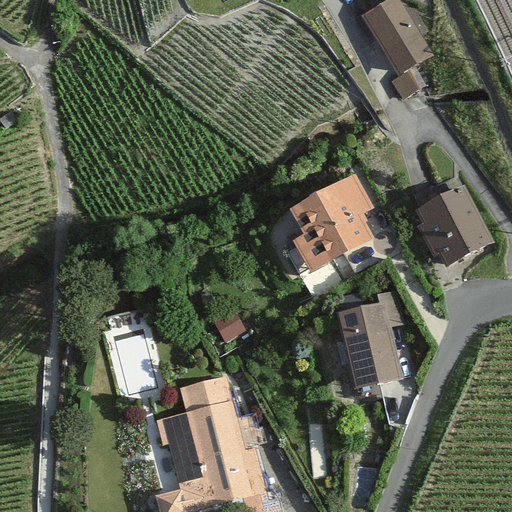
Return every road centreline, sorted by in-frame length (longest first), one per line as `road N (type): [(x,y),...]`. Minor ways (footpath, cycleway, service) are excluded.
road 1 (track): [(34,66),(45,86),(65,203),(45,511)]
road 2 (residential): [(387,511),(461,330),(490,303),(511,298)]
